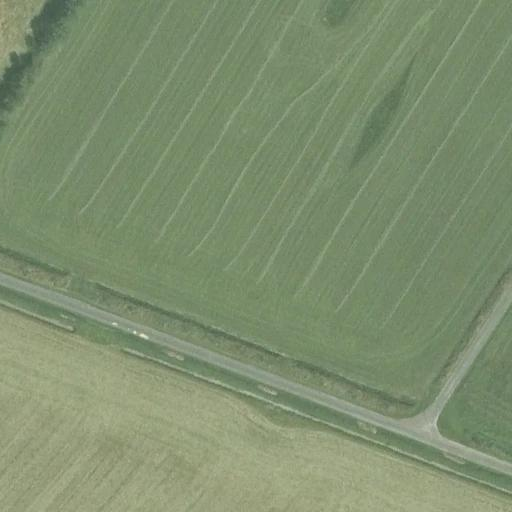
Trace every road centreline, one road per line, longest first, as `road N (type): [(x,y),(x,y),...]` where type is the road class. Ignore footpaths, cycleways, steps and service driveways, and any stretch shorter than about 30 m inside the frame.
road 1 (unclassified): [(410,435),(0,284)]
road 2 (unclassified): [(511,277),(410,435)]
